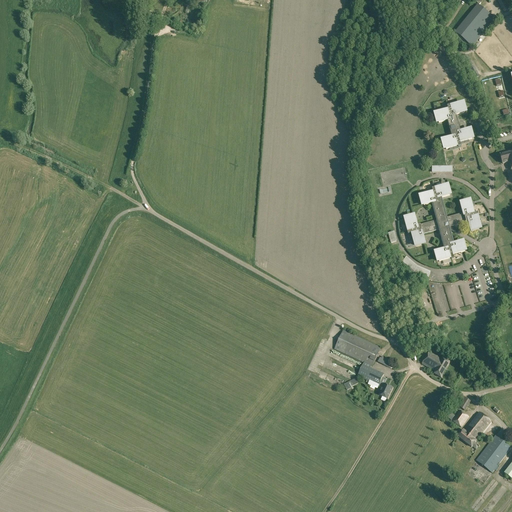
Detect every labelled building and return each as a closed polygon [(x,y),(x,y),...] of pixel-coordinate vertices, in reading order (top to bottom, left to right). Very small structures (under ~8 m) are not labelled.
[(500,0),(498,1),(504,12),(510,9),(505,0),(500,0)] [(455,33),(472,47),(495,19),(478,5),(455,33)] [(463,58),(475,78),(479,76),(467,55),(463,58)] [(444,140),(446,150),(458,146),(458,147),(461,147),(460,143),(472,140),(470,130),(461,132),(456,115),(465,113),(463,103),(451,107),(450,106),(447,107),(448,110),(436,114),(439,123),(448,121),(452,138),(444,140)] [(509,162),(511,171),(511,170),(511,151),(500,155),(503,164),(509,162)] [(437,252),(439,262),(451,259),(451,256),(465,252),(462,242),(454,244),(450,230),(452,227),(469,222),(471,230),(481,228),(478,216),(475,216),(471,202),(461,205),(464,213),(447,218),(441,198),(450,196),(447,186),(435,189),(436,192),(421,196),(424,206),(432,203),(437,220),(417,226),(415,217),(405,220),(408,232),(411,231),(415,246),(425,243),(423,235),(440,230),(445,250),(437,252)] [(388,233),(390,243),(397,242),(394,232),(388,233)] [(414,272),(428,278),(431,272),(418,266),(407,257),(402,262),(414,272)] [(343,330),(334,349),(364,363),(357,376),(369,382),(368,385),(371,386),(370,388),(375,390),(376,387),(378,388),(378,387),(380,383),(384,375),(370,369),(371,366),(372,367),(381,348),(343,330)] [(434,374),(441,378),(450,362),(443,358),(442,360),(429,352),(422,365),(435,372),(434,374)] [(378,362),(390,368),(393,364),(380,358),(378,362)] [(344,385),(346,390),(358,384),(356,379),(344,385)] [(393,388),(384,384),(384,385),(380,383),(378,387),(382,389),(379,396),(387,400),(393,388)] [(458,406),(464,410),(470,401),(464,397),(458,406)] [(445,416),(452,421),(455,416),(448,411),(445,416)] [(453,421),(461,427),(469,417),(460,411),(453,421)] [(472,447),(476,450),(479,446),(476,443),(476,442),(476,441),(491,421),(480,412),(468,427),(468,426),(465,431),(463,430),(458,436),(472,447)] [(476,461),(492,473),(511,448),(495,435),(476,461)]
